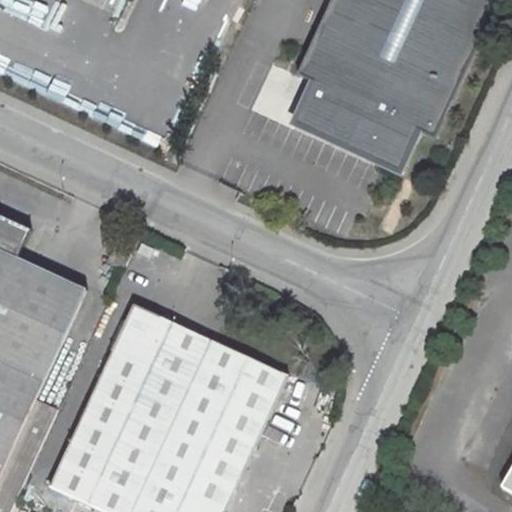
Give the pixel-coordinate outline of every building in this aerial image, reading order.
[(334,0),(298,80),(314,88),(295,129),(401,178),(420,135),(436,143),(500,0),(334,0)] [(116,218),(114,222),(126,227),(128,223),(116,218)] [(0,511),(9,511),(15,501),(56,414),(37,405),(88,292),(30,266),(34,256),(25,251),(31,234),(0,219),(0,511)] [(133,254),(117,247),(108,265),(124,273),(133,254)] [(227,511),(288,381),(134,306),(50,486),(102,511),(227,511)] [(511,456),(495,485),(511,496),(511,456)]
